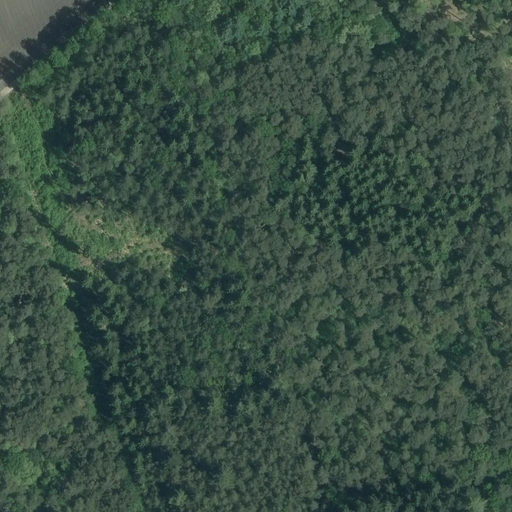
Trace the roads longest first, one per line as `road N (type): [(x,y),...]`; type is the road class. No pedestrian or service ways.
road 1 (track): [(484,511),(482,378),(492,324),(442,270),(342,0)]
road 2 (track): [(0,98),(119,0)]
